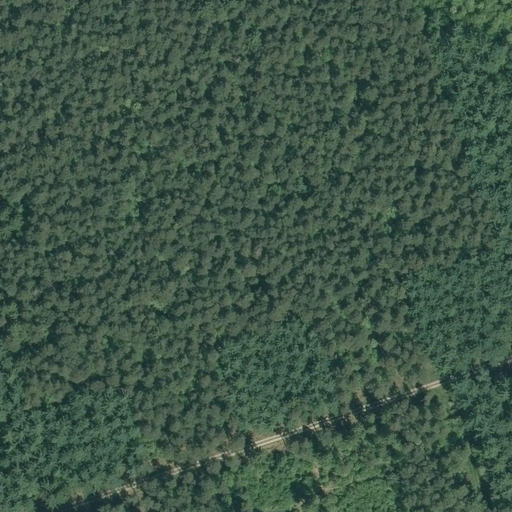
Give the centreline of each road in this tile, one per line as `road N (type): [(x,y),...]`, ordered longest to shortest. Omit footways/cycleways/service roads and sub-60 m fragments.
road 1 (track): [(511,356),(49,511)]
road 2 (track): [(452,377),(496,511)]
